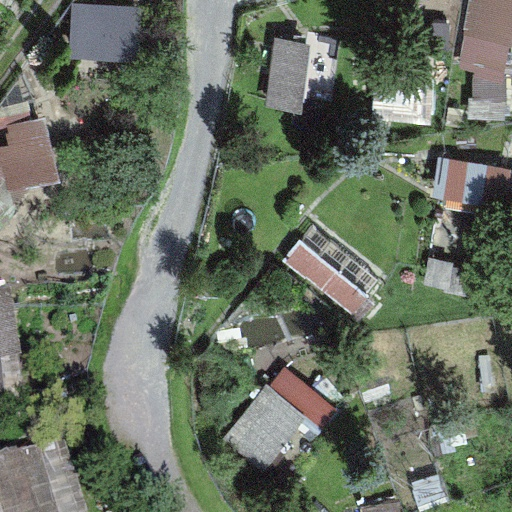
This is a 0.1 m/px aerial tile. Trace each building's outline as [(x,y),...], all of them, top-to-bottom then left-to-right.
[(511,0),(474,0),(466,65),(511,70),(511,0)] [(313,96),(315,31),(277,30),(275,95),(313,96)] [(39,179),(70,164),(39,105),(9,120),(39,179)] [(0,146),(0,221),(41,171),(4,141),(0,146)] [(511,206),(511,160),(447,145),(436,187),(511,206)] [(310,226),(289,258),(364,305),(384,274),(310,226)] [(0,292),(0,358),(29,353),(15,289),(0,292)] [(235,444),(278,462),(304,397),(261,379),(235,444)] [(0,511),(43,511),(27,452),(0,459),(0,511)]
